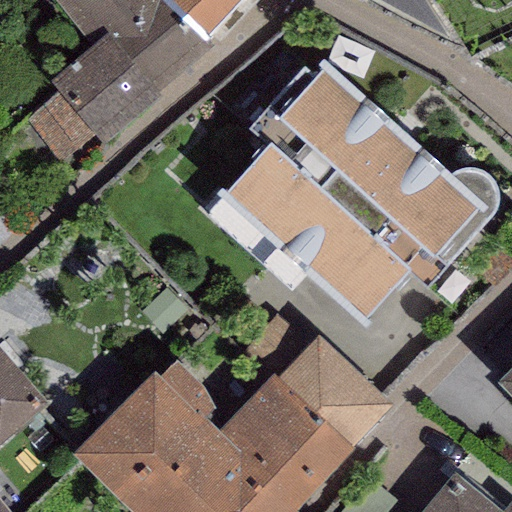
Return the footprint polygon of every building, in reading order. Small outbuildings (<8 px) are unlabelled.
[(175,0),(51,0),(90,47),(108,32),(157,93),(214,47),(206,38),(175,0)] [(175,0),(206,38),(241,0),(175,0)] [(377,0),(450,43),(423,0),(377,0)] [(157,93),(108,32),(90,47),(48,80),(58,91),(94,136),(100,144),(159,97),(157,93)] [(449,169),(322,51),(315,58),(321,63),(280,107),(269,97),(248,119),(265,135),(217,186),(362,320),(408,271),(423,285),(493,209),(497,201),(498,187),(493,173),(489,169),(483,166),(476,162),(470,161),(464,161),(455,165),(449,169)] [(59,164),(94,136),(58,91),(22,119),(59,164)] [(319,330),(279,370),(351,440),(391,400),(319,330)] [(0,349),(0,444),(47,405),(0,349)] [(158,371),(151,365),(71,450),(136,511),(298,511),(302,508),(297,502),(217,428),(201,412),(217,395),(174,355),(158,371)] [(274,367),(217,428),(297,502),(354,442),(351,440),(279,370),(274,367)] [(511,368),(495,384),(511,401),(511,368)] [(500,511),(453,473),(420,511),(511,511),(511,503),(510,502),(501,511),(500,511)]
